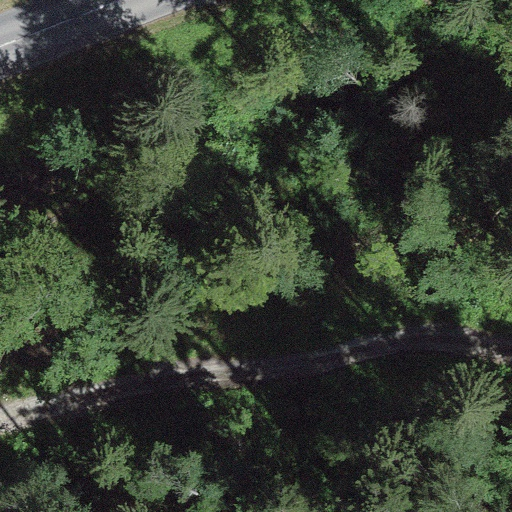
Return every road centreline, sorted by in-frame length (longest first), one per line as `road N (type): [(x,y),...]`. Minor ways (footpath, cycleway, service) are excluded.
road 1 (track): [(511,340),(426,332),(93,381),(0,406)]
road 2 (tertiary): [(117,0),(0,45)]
